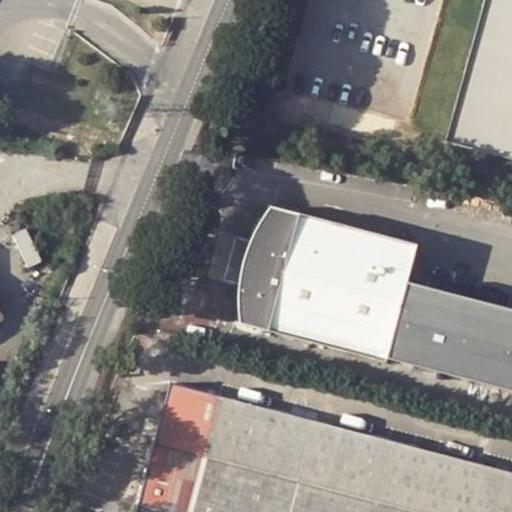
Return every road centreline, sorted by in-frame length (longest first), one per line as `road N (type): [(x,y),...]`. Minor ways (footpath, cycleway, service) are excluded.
road 1 (tertiary): [(223,0),(10,511)]
road 2 (tertiary): [(34,511),(240,0)]
